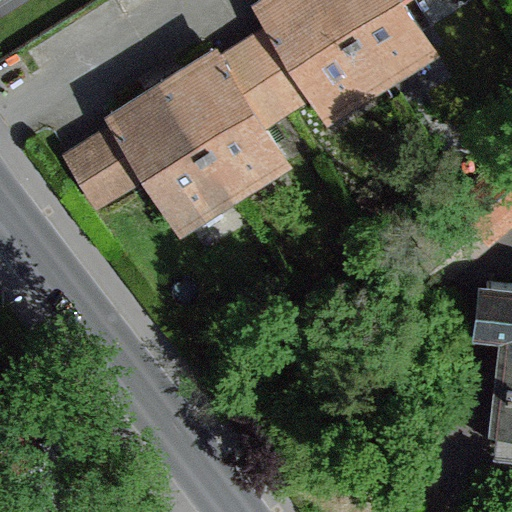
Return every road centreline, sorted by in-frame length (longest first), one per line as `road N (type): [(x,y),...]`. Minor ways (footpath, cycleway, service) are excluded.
road 1 (tertiary): [(240,511),(0,192)]
road 2 (residential): [(0,124),(193,0)]
